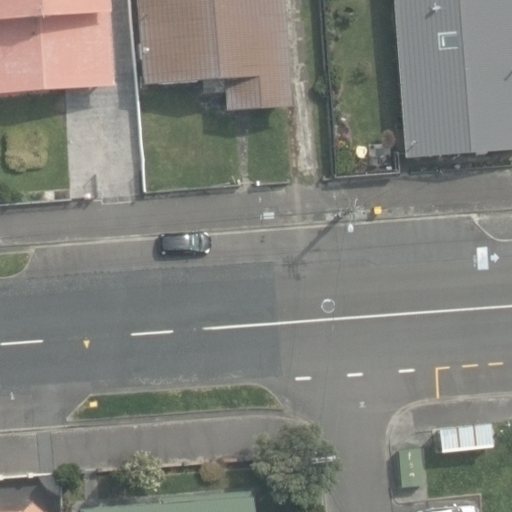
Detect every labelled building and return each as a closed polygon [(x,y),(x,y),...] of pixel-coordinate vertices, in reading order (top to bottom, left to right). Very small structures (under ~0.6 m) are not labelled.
[(0,0),(0,91),(112,86),(107,0),(0,0)] [(224,84),(226,111),(292,107),(284,0),(136,0),(142,89),(224,84)] [(511,0),(392,0),(405,157),(511,149),(511,0)] [(439,453),(490,448),(488,425),(437,430),(439,453)] [(398,450),(402,489),(419,487),(416,448),(398,450)] [(73,510),(73,511),(248,511),(248,497),(73,510)]
